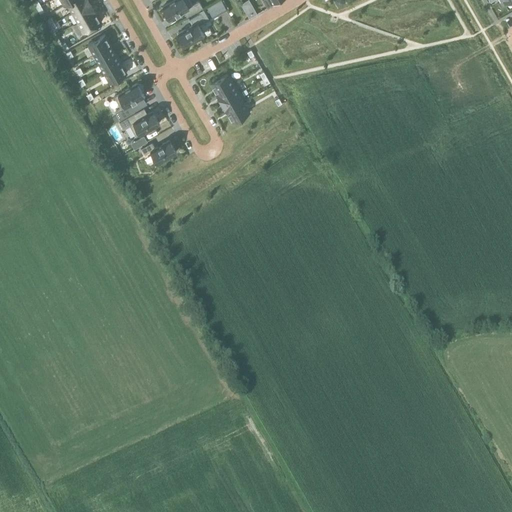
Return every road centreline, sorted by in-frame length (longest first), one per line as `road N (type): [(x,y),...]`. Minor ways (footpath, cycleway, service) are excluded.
road 1 (residential): [(156,79),(193,145),(215,146),(177,67)]
road 2 (residential): [(177,67),(299,0)]
